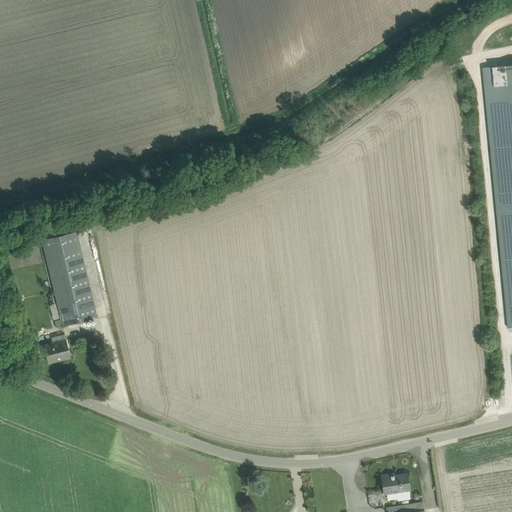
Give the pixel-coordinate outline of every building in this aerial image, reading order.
[(511,64),(483,67),(491,146),(509,327),(511,327),(511,64)] [(42,240),(61,319),(54,321),(56,327),(98,317),(75,224),(43,232),(45,239),(42,240)] [(48,363),(71,357),(66,339),(44,344),(48,363)] [(384,493),(396,491),(398,499),(409,497),(408,489),(409,489),(407,473),(390,476),(390,474),(381,475),(384,493)] [(424,511),(423,501),(388,507),(388,511),(424,511)]
